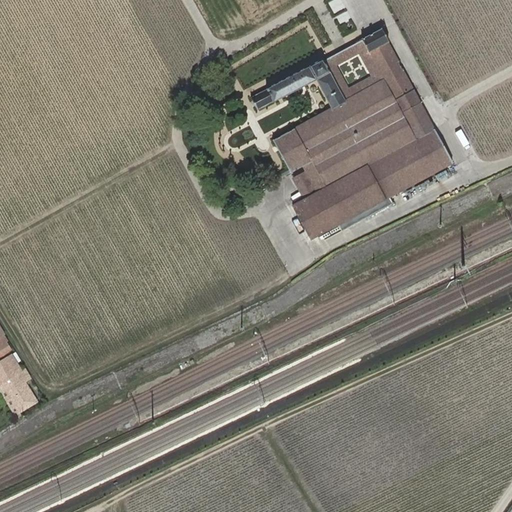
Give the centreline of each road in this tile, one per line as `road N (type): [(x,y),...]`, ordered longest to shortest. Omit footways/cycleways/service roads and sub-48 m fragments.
road 1 (track): [(79,511),(511,313)]
road 2 (track): [(0,311),(51,390),(267,287),(299,258)]
road 3 (track): [(177,145),(0,246)]
